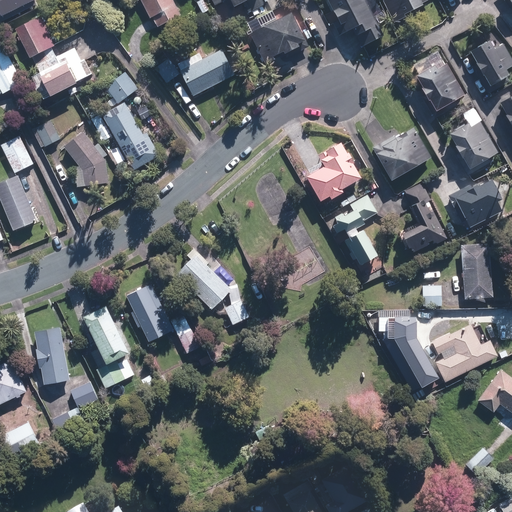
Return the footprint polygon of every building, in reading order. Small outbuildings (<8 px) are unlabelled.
[(35,0),(4,0),(0,2),(0,13),(2,17),(35,0)] [(182,16),(174,0),(142,0),(152,19),(154,17),(159,27),(182,16)] [(210,10),(204,0),(202,0),(198,3),(204,14),(210,10)] [(329,0),(339,19),(333,22),(340,34),(350,29),(352,28),(362,46),(385,35),(375,17),(376,16),(367,0),(329,0)] [(408,15),(407,12),(424,4),(424,2),(428,0),(383,0),(384,0),(395,22),(408,15)] [(308,38),(294,11),(251,33),(267,64),(276,59),(274,56),(285,50),(286,53),(302,45),(300,42),(308,38)] [(18,29),(32,58),(56,46),(42,17),(18,29)] [(511,65),(511,57),(504,43),(496,47),(491,39),(471,50),(491,84),(511,73),(508,68),(511,65)] [(24,84),(4,45),(0,47),(0,87),(3,94),(24,84)] [(194,95),(236,74),(223,49),(181,70),(194,95)] [(154,55),(149,59),(154,66),(159,63),(154,55)] [(157,67),(167,82),(181,73),(170,58),(157,67)] [(80,83),(69,63),(44,77),(55,97),(80,83)] [(439,68),(436,64),(417,75),(424,87),(425,88),(423,88),(429,99),(431,98),(437,110),(465,94),(447,63),(439,68)] [(139,89),(126,72),(107,86),(119,103),(139,89)] [(511,94),(501,101),(508,113),(506,114),(511,123),(511,94)] [(126,101),(103,114),(135,169),(161,154),(148,132),(144,134),(126,101)] [(487,158),(499,152),(482,122),(483,121),(475,107),(463,113),(468,123),(451,132),(458,145),(459,145),(462,151),(456,154),(468,175),(490,163),(487,158)] [(62,138),(52,119),(37,127),(46,146),(62,138)] [(416,127),(396,137),(395,135),(374,146),(392,179),(432,156),(416,127)] [(108,154),(99,142),(96,145),(85,131),(65,145),(81,165),(76,166),(79,186),(110,182),(108,162),(105,162),(108,161),(105,157),(108,154)] [(35,163),(21,135),(1,144),(15,173),(35,163)] [(321,199),(340,188),(341,189),(363,176),(354,161),(356,160),(350,151),(348,152),(342,141),(320,154),(326,165),(307,176),(321,199)] [(126,159),(119,146),(111,151),(118,163),(126,159)] [(38,220),(19,174),(0,182),(0,193),(15,229),(38,220)] [(498,200),(503,197),(495,181),(490,184),(488,181),(473,189),(471,184),(449,194),(463,222),(468,220),(471,226),(503,210),(498,200)] [(414,207),(415,207),(422,223),(403,232),(412,251),(447,236),(438,216),(435,218),(427,201),(431,199),(423,182),(406,190),(414,207)] [(354,259),(358,257),(361,263),(379,253),(365,228),(359,231),(357,227),(366,221),(365,219),(378,212),(368,194),(351,204),(354,209),(337,218),(339,222),(334,225),(338,232),(346,227),(348,231),(351,236),(347,238),(348,238),(346,239),(352,252),(351,252),(354,259)] [(66,222),(60,210),(53,214),(59,226),(66,222)] [(465,298),(494,296),(490,243),(461,246),(465,298)] [(229,287),(205,264),(208,261),(192,246),(185,254),(190,259),(175,274),(209,308),(227,290),(230,304),(223,307),(231,324),(248,316),(240,299),(236,283),(229,287)] [(173,329),(150,282),(125,295),(148,341),(173,329)] [(441,308),(440,285),(421,286),(422,308),(441,308)] [(106,360),(129,349),(106,302),(83,314),(106,360)] [(409,329),(448,328),(448,311),(440,311),(440,308),(375,310),(385,333),(403,328),(403,327),(409,327),(409,329)] [(190,329),(185,319),(172,325),(177,335),(177,336),(185,352),(199,345),(191,328),(190,329)] [(444,382),(497,356),(489,340),(480,344),(470,323),(449,333),(449,332),(431,341),(437,354),(452,347),(454,352),(434,361),(444,382)] [(69,379),(59,325),(33,330),(42,384),(69,379)] [(390,355),(398,351),(388,333),(380,337),(390,355)] [(0,402),(25,391),(10,358),(0,363),(0,402)] [(108,391),(124,384),(122,379),(125,378),(116,359),(96,368),(104,387),(106,386),(108,391)] [(511,377),(500,368),(477,399),(493,411),(499,403),(511,412),(511,377)] [(152,373),(141,378),(146,389),(157,384),(152,373)] [(70,389),(78,407),(98,398),(90,380),(70,389)] [(428,390),(424,381),(410,388),(415,397),(428,390)] [(58,434),(84,421),(77,406),(51,418),(58,434)] [(27,421),(0,434),(0,436),(11,458),(39,444),(27,421)] [(475,474),(493,457),(482,446),(465,462),(475,474)] [(346,468),(320,482),(332,503),(324,507),(327,511),(348,511),(365,503),(346,468)] [(291,511),(320,511),(308,490),(287,503),(291,511)] [(503,511),(511,511),(511,498),(500,505),(503,511)]
